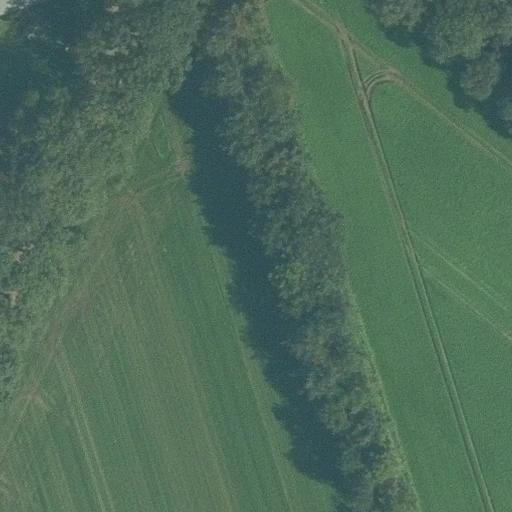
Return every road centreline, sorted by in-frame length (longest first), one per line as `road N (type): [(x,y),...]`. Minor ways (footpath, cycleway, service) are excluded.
road 1 (unclassified): [(383,511),(223,0)]
road 2 (unclassified): [(0,246),(124,0)]
